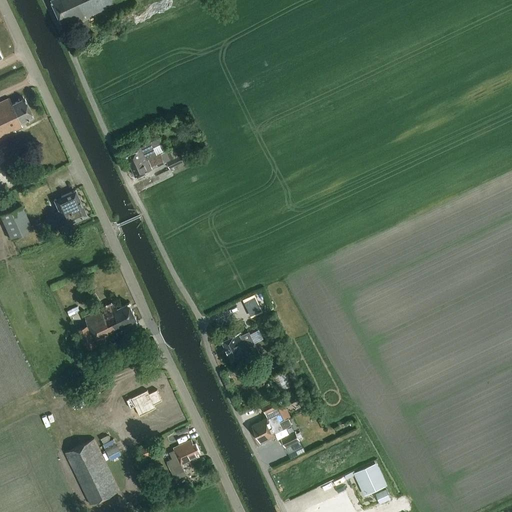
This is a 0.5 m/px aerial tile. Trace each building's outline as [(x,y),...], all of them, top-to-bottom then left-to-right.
[(51,0),(62,22),(71,17),(72,20),(85,14),(86,17),(93,13),(94,15),(124,0),(51,0)] [(9,98),(0,102),(0,140),(5,138),(4,137),(15,131),(14,130),(22,126),(21,123),(33,117),(24,98),(12,104),(9,98)] [(137,151),(127,156),(132,167),(136,176),(152,169),(165,163),(167,162),(170,169),(178,165),(185,161),(182,155),(171,160),(167,150),(166,151),(163,143),(162,143),(160,137),(136,149),(137,151)] [(54,200),(59,211),(55,213),(57,217),(61,216),(65,225),(86,215),(75,190),(54,200)] [(20,205),(0,214),(0,217),(10,240),(31,231),(20,205)] [(129,303),(118,308),(116,302),(106,307),(105,305),(85,315),(88,324),(78,329),(87,349),(98,344),(100,346),(120,336),(117,330),(137,320),(129,303)] [(72,309),(68,311),(70,315),(80,311),(78,306),(74,308),(73,308),(72,309)] [(249,331),(242,335),(241,331),(222,340),(232,360),(242,354),(246,361),(261,354),(249,331)] [(292,366),(284,369),(291,383),(299,380),(292,366)] [(284,370),(273,376),(281,391),(292,386),(284,370)] [(126,400),(130,409),(135,406),(140,416),(156,407),(155,404),(162,400),(157,389),(149,393),(147,390),(126,400)] [(292,394),(277,401),(279,406),(280,407),(295,400),(292,394)] [(277,401),(262,408),(265,413),(279,406),(277,401)] [(268,417),(253,425),(257,433),(280,422),(284,420),(280,413),(268,419),(268,417)] [(278,440),(281,439),(281,438),(289,434),(286,428),(289,426),(291,424),(288,418),(284,420),(280,422),(257,433),(261,442),(276,435),(278,440)] [(289,434),(281,438),(281,439),(285,447),(299,440),(299,439),(304,437),(302,433),(297,435),(295,431),(290,434),(289,434)] [(93,437),(64,452),(90,504),(119,490),(93,437)] [(174,447),(175,449),(170,452),(172,458),(169,459),(175,474),(184,470),(181,463),(199,456),(197,452),(200,451),(196,443),(193,444),(191,440),(174,447)] [(143,459),(151,456),(147,446),(139,449),(143,459)] [(375,463),(357,471),(366,492),(379,487),(380,488),(385,485),(375,463)] [(318,485),(322,495),(339,487),(334,477),(318,485)] [(355,511),(347,494),(322,506),(323,509),(317,511),(355,511)]
